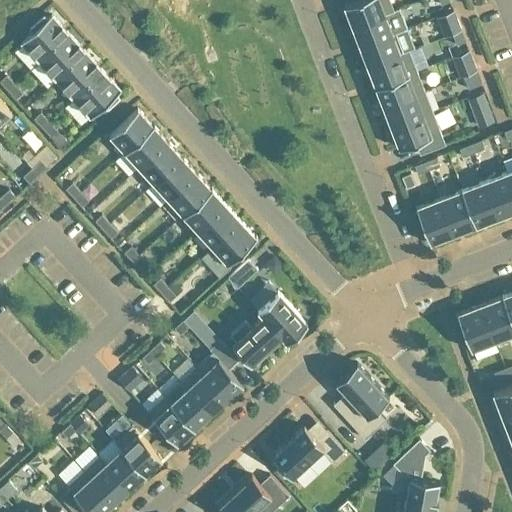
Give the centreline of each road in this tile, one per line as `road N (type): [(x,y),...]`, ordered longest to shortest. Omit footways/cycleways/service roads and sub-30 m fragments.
road 1 (residential): [(364,314),(75,0)]
road 2 (residential): [(409,286),(300,0)]
road 3 (residential): [(364,314),(151,511)]
road 4 (residential): [(464,511),(473,462),(466,426),(364,314)]
